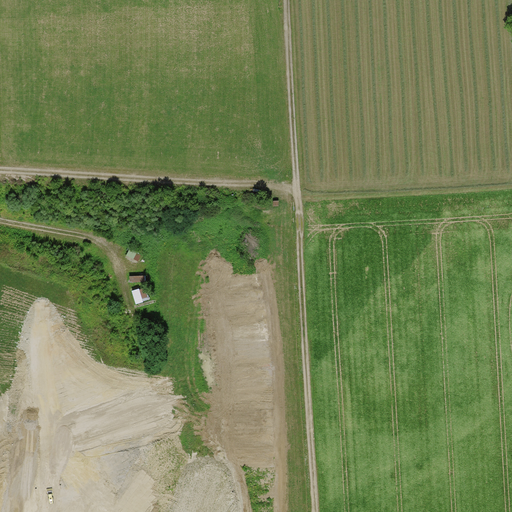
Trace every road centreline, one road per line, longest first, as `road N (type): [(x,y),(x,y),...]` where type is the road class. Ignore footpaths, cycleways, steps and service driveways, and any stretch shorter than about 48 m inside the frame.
road 1 (track): [(285,0),(313,511)]
road 2 (track): [(0,222),(106,248),(128,303)]
